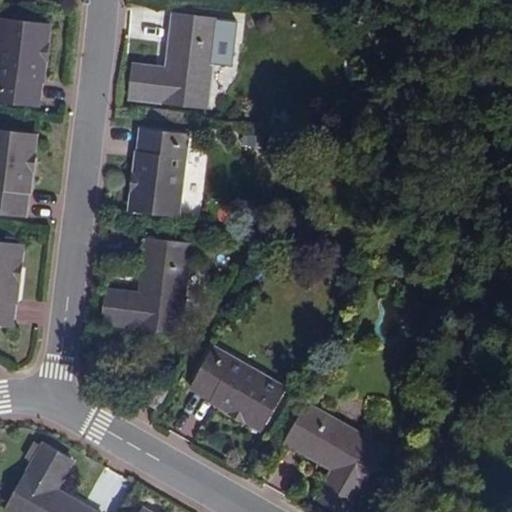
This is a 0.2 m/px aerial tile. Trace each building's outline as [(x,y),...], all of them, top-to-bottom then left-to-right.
[(171,18),(164,70),(134,67),(130,100),(206,110),(216,22),(171,18)] [(1,21),(0,31),(0,100),(36,105),(46,26),(1,21)] [(0,131),(0,212),(24,216),(33,136),(0,131)] [(141,131),(131,212),(176,217),(185,137),(141,131)] [(144,241),(137,294),(106,290),(101,325),(179,335),(190,247),(144,241)] [(0,244),(0,326),(10,328),(20,248),(0,244)] [(193,389),(262,429),(284,391),(214,351),(193,389)] [(153,383),(143,401),(157,409),(167,392),(153,383)] [(308,405),(286,446),(331,473),(317,498),(340,511),(349,511),(374,473),(377,474),(388,454),(385,452),(386,450),(308,405)] [(71,462),(42,446),(5,511),(89,511),(55,493),(71,462)]
